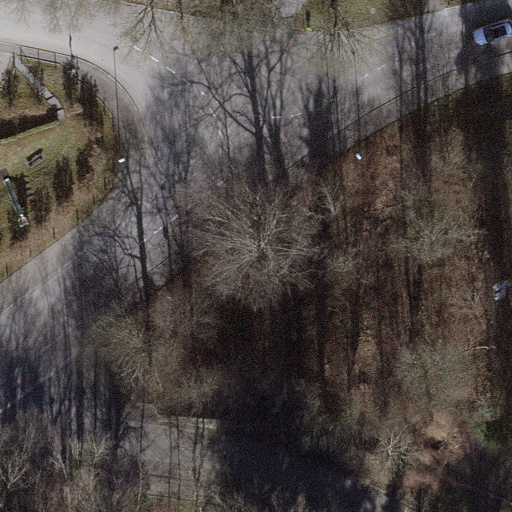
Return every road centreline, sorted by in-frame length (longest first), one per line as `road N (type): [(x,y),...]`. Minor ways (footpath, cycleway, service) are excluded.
road 1 (residential): [(334,511),(86,434),(0,361)]
road 2 (tertiary): [(253,158),(0,353)]
road 3 (residential): [(0,13),(121,39),(211,100),(253,158)]
road 4 (tertiary): [(511,28),(388,63),(253,158)]
road 5 (track): [(289,0),(211,100)]
